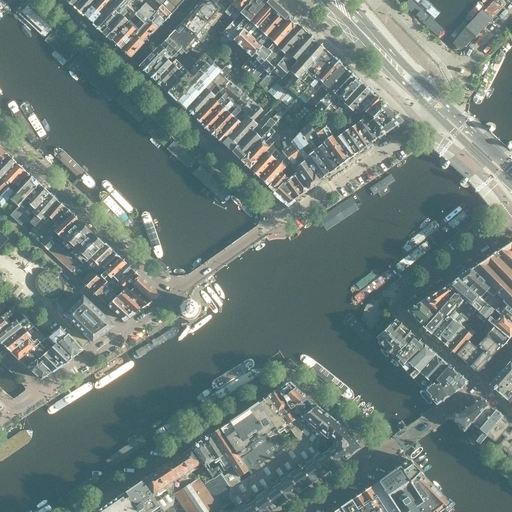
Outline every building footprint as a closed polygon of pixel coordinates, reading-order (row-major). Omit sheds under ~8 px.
[(0,0),(0,12),(1,13),(2,14),(3,14),(4,14),(5,14),(6,14),(6,13),(7,12),(8,11),(8,10),(8,9),(8,8),(8,7),(7,6),(0,0)] [(80,0),(74,7),(72,9),(76,11),(77,10),(83,15),(97,0),(80,0)] [(93,24),(114,0),(97,0),(83,15),(93,24)] [(102,32),(131,1),(130,0),(114,0),(93,24),(102,32)] [(127,23),(136,13),(138,11),(133,7),(138,2),(140,4),(142,2),(141,1),(140,0),(131,0),(131,1),(102,32),(100,34),(103,37),(105,35),(111,40),(127,23)] [(154,0),(141,0),(141,1),(142,2),(145,4),(154,13),(163,21),(170,14),(154,0)] [(176,7),(168,0),(154,0),(170,14),(176,7)] [(251,0),(233,21),(223,12),(209,0),(200,0),(180,24),(207,48),(223,32),(232,40),(246,24),(253,17),(268,0),(251,0)] [(209,0),(223,12),(234,0),(209,0)] [(241,67),(287,16),(269,0),(268,0),(253,17),(257,21),(251,28),(246,24),(232,40),(222,51),(226,54),(237,42),(248,51),(237,63),(241,67)] [(233,21),(251,0),(234,0),(223,12),(233,21)] [(407,0),(402,5),(436,35),(443,28),(410,0),(407,0)] [(427,0),(411,0),(429,16),(436,8),(427,0)] [(453,50),(455,50),(458,49),(460,49),(462,48),(464,47),(467,45),(469,43),(471,41),(510,0),(490,0),(461,32),(459,34),(458,36),(456,39),(455,41),(454,43),(454,45),(454,48),(453,50)] [(120,50),(148,20),(154,13),(145,4),(138,11),(136,13),(142,18),(132,28),(127,23),(111,40),(117,47),(115,48),(118,51),(120,50)] [(20,13),(45,38),(53,30),(28,5),(20,13)] [(164,21),(163,21),(154,13),(148,20),(157,28),(164,21)] [(250,76),(296,25),(287,16),(241,67),(247,73),(250,76)] [(129,58),(157,28),(148,20),(120,50),(129,58)] [(207,48),(180,24),(167,38),(159,46),(167,53),(174,59),(182,51),(192,60),(200,50),(203,53),(207,48)] [(269,73),(305,33),(296,25),(250,76),(254,79),(259,84),(262,81),(259,78),(266,70),(269,73)] [(56,29),(47,39),(71,61),(80,51),(56,29)] [(281,79),(315,42),(305,33),(269,73),(262,81),(259,84),(261,86),(265,89),(277,76),(281,79)] [(278,101),(324,50),(315,42),(281,79),(269,93),(278,101)] [(147,74),(167,53),(159,46),(139,67),(147,74)] [(495,53),(471,97),(471,98),(472,99),(472,100),(472,101),(473,101),(474,102),(475,103),(476,103),(477,103),(478,103),(479,103),(479,102),(503,57),(504,51),(499,49),(495,53)] [(489,89),(488,91),(489,92),(489,94),(489,95),(489,97),(491,96),(492,95),(493,95),(495,94),(496,93),(497,92),(498,90),(499,89),(511,63),(511,49),(511,50),(510,50),(509,50),(507,51),(506,52),(490,84),(489,86),(489,87),(489,89)] [(300,95),(333,59),(324,50),(278,101),(287,109),(300,95)] [(82,53),(73,62),(90,78),(99,69),(82,53)] [(155,81),(174,60),(174,59),(167,53),(147,74),(155,81)] [(177,101),(211,64),(211,63),(202,54),(186,72),(167,93),(173,98),(172,100),(175,103),(176,101),(177,101)] [(307,101),(340,65),(333,59),(300,95),(307,101)] [(161,87),(180,66),(174,60),(155,81),(153,82),(156,85),(158,84),(161,87)] [(185,109),(217,74),(220,72),(211,64),(177,101),(185,109)] [(311,111),(347,72),(340,65),(307,101),(294,115),(301,122),(311,111)] [(167,93),(186,72),(180,66),(161,87),(167,93)] [(247,73),(241,67),(237,72),(243,78),(247,73)] [(101,70),(91,80),(113,99),(122,89),(101,70)] [(214,96),(210,93),(216,86),(220,90),(227,82),(233,76),(229,72),(222,79),(217,74),(185,109),(195,118),(211,100),(214,96)] [(322,113),(354,78),(347,72),(311,111),(314,114),(318,110),(322,113)] [(254,79),(250,76),(247,73),(243,78),(250,84),(254,79)] [(334,113),(361,84),(354,78),(322,113),(324,115),(334,113)] [(261,86),(259,84),(254,79),(250,84),(249,85),(256,91),(261,86)] [(218,106),(222,101),(234,88),(227,82),(220,90),(215,95),(218,99),(214,103),(211,100),(195,118),(202,124),(218,106)] [(349,114),(369,92),(361,84),(334,113),(338,119),(340,117),(341,119),(347,112),(349,114)] [(269,93),(265,89),(261,86),(256,91),(264,98),(269,93)] [(207,132),(208,130),(226,111),(230,106),(241,94),(234,88),(222,101),(225,104),(220,109),(218,106),(202,124),(206,128),(204,130),(207,132)] [(124,91),(117,98),(142,121),(149,114),(124,91)] [(357,116),(374,97),(369,92),(349,114),(351,118),(354,115),(357,116)] [(214,138),(215,136),(232,117),(237,113),(248,100),(241,94),(230,106),(233,109),(229,114),(226,111),(208,130),(213,134),(211,136),(214,138)] [(366,116),(379,101),(374,97),(357,116),(359,117),(364,118),(366,116)] [(222,143),(253,108),(255,107),(248,100),(237,113),(240,116),(236,121),(232,117),(215,136),(222,143)] [(377,119),(387,109),(382,104),(383,102),(381,100),(379,101),(366,116),(375,117),(377,119)] [(240,160),(277,120),(287,109),(278,101),(255,126),(231,151),(240,160)] [(6,106),(6,107),(29,143),(37,147),(38,138),(14,102),(13,102),(12,102),(11,102),(10,102),(9,102),(8,102),(8,103),(7,103),(7,104),(6,105),(6,106)] [(21,111),(42,143),(42,144),(43,145),(44,145),(45,145),(46,145),(47,145),(48,144),(49,143),(50,142),(50,141),(50,140),(50,139),(30,107),(29,106),(28,106),(28,105),(27,105),(26,105),(25,105),(24,105),(24,106),(23,106),(22,107),(21,108),(21,109),(21,110),(21,111)] [(231,151),(255,126),(250,122),(258,113),(253,108),(222,143),(220,144),(224,147),(225,146),(231,151)] [(382,126),(393,114),(387,109),(377,119),(382,126)] [(386,131),(399,122),(399,120),(393,114),(382,126),(386,131)] [(150,115),(144,122),(167,142),(172,136),(150,115)] [(355,154),(340,134),(324,115),(314,117),(317,121),(328,134),(332,131),(336,137),(333,140),(348,159),(355,154)] [(377,137),(364,118),(360,122),(357,118),(359,117),(357,116),(354,115),(351,118),(353,120),(368,144),(377,137)] [(386,131),(382,126),(377,119),(375,117),(366,116),(364,118),(377,137),(379,140),(382,137),(381,135),(386,131)] [(249,169),(269,147),(272,144),(278,137),(273,132),(281,124),(277,120),(240,160),(249,169)] [(368,144),(353,120),(349,123),(354,129),(350,132),(362,149),(368,144)] [(348,159),(333,140),(328,134),(317,121),(315,123),(318,127),(311,132),(314,136),(315,138),(320,134),(324,139),(319,143),(321,145),(338,166),(344,161),(346,163),(349,161),(348,159)] [(362,149),(350,132),(344,122),(339,125),(344,132),(340,134),(355,154),(362,149)] [(338,166),(321,145),(318,148),(310,139),(314,136),(311,132),(306,126),(297,135),(304,143),(307,147),(328,173),(329,175),(333,173),(331,171),(338,166)] [(318,181),(302,161),(298,164),(294,158),(298,155),(289,144),(291,142),(283,132),(279,136),(288,148),(281,156),(284,159),(288,164),(296,174),(308,188),(309,190),(313,188),(311,186),(318,181)] [(328,173),(307,147),(305,148),(310,154),(307,157),(299,147),(304,143),(297,135),(291,142),(289,144),(298,155),(302,161),(318,181),(328,173)] [(176,138),(169,146),(190,166),(198,158),(176,138)] [(280,172),(288,164),(284,159),(279,164),(275,160),(279,155),(269,147),(249,169),(258,177),(259,177),(268,186),(280,172)] [(54,150),(54,157),(89,188),(89,189),(90,189),(91,189),(92,189),(93,189),(93,188),(94,188),(95,187),(95,186),(96,185),(96,184),(96,183),(95,183),(95,182),(60,149),(54,150)] [(0,177),(1,178),(15,163),(17,161),(13,158),(12,160),(7,155),(0,162),(0,177)] [(203,162),(195,170),(224,198),(233,190),(203,162)] [(13,184),(25,172),(15,163),(1,178),(0,177),(0,193),(8,185),(10,187),(13,184)] [(369,188),(374,195),(405,175),(401,168),(369,188)] [(14,190),(10,187),(8,185),(0,193),(0,206),(1,207),(7,201),(30,177),(25,172),(13,184),(17,187),(14,190)] [(282,183),(286,177),(280,172),(268,186),(274,191),(282,183)] [(308,188),(296,174),(290,180),(301,194),(308,188)] [(15,210),(39,185),(30,177),(7,201),(15,210)] [(301,194),(290,180),(283,184),(282,183),(274,191),(282,199),(281,200),(283,203),(285,201),(287,203),(301,194)] [(104,187),(104,188),(131,220),(132,221),(133,221),(134,221),(135,221),(136,222),(137,222),(139,221),(139,220),(139,218),(138,217),(138,215),(138,213),(110,183),(109,182),(108,182),(107,182),(106,182),(106,183),(105,183),(104,184),(104,185),(104,186),(103,186),(104,187)] [(33,212),(49,194),(39,185),(15,210),(10,215),(21,225),(33,212)] [(100,198),(100,199),(125,228),(126,228),(126,229),(127,229),(128,229),(129,229),(130,229),(131,229),(131,228),(132,228),(132,227),(133,226),(133,225),(133,224),(132,223),(107,193),(107,192),(106,192),(105,191),(104,191),(103,191),(102,191),(101,192),(100,193),(99,194),(99,195),(99,196),(99,197),(100,198)] [(34,227),(57,201),(49,194),(33,212),(36,215),(29,223),(34,227)] [(318,218),(327,230),(359,208),(351,196),(318,218)] [(35,238),(64,208),(57,201),(34,227),(29,233),(35,238)] [(40,244),(71,214),(64,208),(35,238),(40,244)] [(449,233),(449,232),(470,215),(471,215),(471,214),(471,213),(471,212),(471,211),(470,210),(469,209),(468,209),(467,209),(466,209),(465,209),(444,226),(443,227),(443,228),(442,228),(442,229),(442,230),(442,231),(443,231),(443,232),(444,232),(444,233),(445,233),(446,233),(447,233),(448,233),(449,233)] [(142,217),(142,218),(152,250),(156,258),(157,259),(158,259),(159,260),(160,260),(160,259),(161,259),(162,259),(162,258),(163,258),(163,257),(162,246),(151,214),(150,214),(149,213),(148,213),(147,212),(146,212),(145,213),(144,213),(143,214),(142,215),(142,216),(142,217)] [(61,237),(78,221),(71,214),(40,244),(48,250),(58,241),(53,235),(56,232),(61,237)] [(87,261),(104,244),(78,221),(61,237),(58,241),(48,250),(73,274),(87,261)] [(511,242),(501,249),(485,260),(470,270),(496,292),(495,294),(502,300),(501,301),(505,305),(511,310),(511,242)] [(95,269),(112,252),(104,244),(87,261),(95,269)] [(394,266),(399,272),(422,254),(418,248),(394,266)] [(105,271),(119,258),(112,252),(95,269),(98,272),(102,269),(105,271)] [(111,277),(125,264),(119,258),(105,271),(101,275),(103,277),(107,281),(109,279),(106,277),(108,274),(111,277)] [(113,287),(132,270),(126,264),(125,264),(111,277),(109,279),(107,281),(111,285),(113,287)] [(116,297),(123,290),(130,283),(138,275),(132,270),(113,287),(111,285),(98,297),(107,305),(116,297)] [(355,305),(390,278),(390,277),(390,276),(390,275),(390,274),(389,273),(388,272),(387,271),(386,271),(385,271),(384,270),(349,298),(349,299),(349,300),(349,301),(349,302),(350,302),(350,303),(351,304),(352,305),(353,305),(354,305),(355,305)] [(496,292),(470,270),(457,279),(493,310),(496,307),(501,301),(502,300),(495,294),(496,292)] [(111,285),(107,281),(103,277),(101,279),(93,271),(82,281),(98,297),(111,285)] [(62,285),(61,283),(60,281),(59,279),(57,277),(55,275),(53,274),(51,273),(49,272),(46,273),(44,273),(42,274),(40,276),(39,278),(38,280),(37,282),(37,285),(38,287),(39,289),(40,291),(42,293),(44,294),(46,296),(48,297),(50,297),(53,297),(55,296),(57,295),(59,294),(60,292),(61,290),(62,287),(62,285)] [(159,295),(138,275),(130,283),(150,301),(153,299),(156,297),(159,295)] [(493,310),(457,279),(447,285),(452,290),(463,299),(476,310),(478,311),(486,319),(493,310)] [(150,301),(130,283),(123,290),(141,307),(150,301)] [(438,306),(452,290),(447,285),(438,291),(428,297),(438,306)] [(141,307),(123,290),(116,297),(133,313),(141,307)] [(446,314),(453,305),(456,307),(463,299),(452,290),(438,306),(432,313),(422,325),(431,333),(433,335),(449,316),(446,314)] [(115,326),(83,296),(63,314),(92,342),(115,326)] [(200,309),(200,308),(200,307),(199,306),(199,305),(199,304),(198,302),(197,301),(196,300),(195,299),(195,298),(193,297),(192,297),(191,296),(190,297),(190,299),(189,299),(188,299),(181,299),(179,306),(178,305),(176,316),(178,316),(183,319),(184,320),(185,320),(187,320),(189,320),(190,320),(192,320),(193,319),(194,318),(195,318),(196,317),(197,317),(198,315),(199,314),(199,313),(199,312),(200,311),(200,310),(200,309)] [(133,313),(116,297),(107,305),(111,308),(110,309),(116,314),(116,313),(123,320),(133,313)] [(438,306),(428,297),(420,303),(432,313),(438,306)] [(460,327),(469,315),(471,314),(472,314),(476,310),(463,299),(456,307),(449,316),(433,335),(447,347),(462,329),(460,327)] [(0,316),(9,310),(1,302),(0,303),(0,316)] [(422,325),(432,313),(420,303),(407,312),(422,325)] [(0,330),(21,314),(22,313),(15,305),(9,310),(0,316),(0,330)] [(511,310),(505,305),(500,311),(511,321),(511,310)] [(511,333),(511,321),(500,311),(496,307),(493,310),(486,319),(493,326),(508,338),(511,333)] [(472,318),(478,311),(476,310),(472,314),(471,314),(469,315),(472,318)] [(0,342),(2,344),(29,322),(24,317),(21,314),(0,330),(0,342)] [(356,317),(348,324),(364,343),(372,336),(356,317)] [(392,357),(413,335),(394,319),(391,322),(386,327),(375,337),(392,357)] [(11,352),(30,336),(26,332),(33,326),(31,324),(29,322),(2,344),(11,352)] [(67,334),(60,326),(47,337),(54,345),(57,342),(67,334)] [(493,326),(486,334),(485,334),(486,335),(500,347),(508,338),(493,326)] [(139,359),(140,359),(177,335),(178,334),(178,333),(178,332),(178,331),(178,330),(177,329),(176,328),(175,328),(174,328),(173,328),(135,352),(134,353),(133,354),(133,355),(133,356),(133,357),(133,358),(134,359),(135,360),(136,360),(137,360),(138,360),(139,359)] [(40,342),(47,337),(38,329),(30,336),(11,352),(18,359),(30,349),(35,345),(35,346),(40,342)] [(455,354),(467,340),(471,336),(462,329),(447,347),(455,354)] [(84,349),(69,333),(67,334),(57,342),(72,357),(84,349)] [(402,367),(423,345),(413,335),(392,357),(402,367)] [(483,365),(493,354),(500,347),(486,335),(480,342),(476,346),(482,351),(475,359),(472,356),(476,352),(473,349),(475,347),(467,340),(455,354),(463,361),(463,360),(476,372),(478,371),(483,365)] [(63,364),(48,350),(42,355),(39,352),(45,347),(40,342),(35,346),(35,345),(30,349),(34,352),(32,354),(37,358),(40,361),(41,360),(53,371),(54,372),(63,364)] [(72,357),(57,342),(54,345),(48,350),(63,364),(64,365),(73,358),(72,357)] [(423,390),(430,382),(434,378),(446,365),(435,355),(423,345),(402,367),(423,390)] [(27,367),(37,358),(32,354),(34,352),(30,349),(18,359),(27,367)] [(299,359),(302,365),(344,398),(345,399),(346,399),(347,399),(349,399),(350,399),(351,399),(352,399),(353,399),(354,398),(354,397),(354,396),(354,395),(354,394),(353,393),(353,392),(353,391),(352,390),(351,389),(350,389),(310,356),(304,353),(303,353),(302,354),(301,354),(300,354),(300,355),(299,356),(299,357),(299,358),(299,359)] [(40,361),(37,358),(27,367),(39,378),(42,378),(53,371),(41,360),(40,361)] [(100,390),(133,369),(133,368),(134,367),(134,366),(134,365),(134,364),(133,364),(133,363),(132,363),(131,362),(130,362),(129,363),(96,384),(96,385),(95,385),(95,386),(95,387),(94,387),(94,388),(94,389),(95,389),(95,390),(96,390),(96,391),(97,391),(98,391),(99,391),(100,390)] [(497,392),(511,374),(511,364),(509,362),(494,378),(489,384),(497,392)] [(242,363),(208,384),(208,385),(207,385),(207,386),(206,387),(206,388),(206,389),(206,390),(207,391),(207,392),(208,392),(209,393),(210,393),(211,394),(212,393),(213,393),(214,393),(247,370),(248,370),(248,369),(249,368),(249,367),(249,366),(248,365),(247,364),(247,363),(246,363),(245,363),(244,363),(243,363),(242,363)] [(441,388),(456,373),(446,365),(434,378),(440,383),(438,385),(441,388)] [(206,399),(205,400),(205,401),(205,404),(206,405),(207,406),(209,407),(210,407),(211,407),(213,406),(250,382),(252,380),(254,379),(255,377),(256,376),(257,374),(258,373),(259,371),(259,370),(258,370),(256,370),(254,370),(253,370),(251,371),(249,371),(247,372),(245,373),(208,397),(206,399)] [(453,391),(465,384),(465,381),(456,373),(441,388),(447,396),(453,391)] [(506,400),(511,392),(511,374),(497,392),(506,400)] [(447,396),(441,388),(438,385),(436,383),(435,385),(433,383),(432,384),(430,382),(423,390),(436,404),(447,396)] [(53,416),(54,416),(91,391),(92,390),(92,389),(93,389),(93,388),(93,387),(94,386),(94,385),(93,384),(93,383),(92,383),(91,383),(90,383),(89,383),(88,383),(87,383),(86,384),(49,409),(48,410),(48,411),(48,412),(48,413),(48,414),(48,415),(49,415),(49,416),(50,416),(51,416),(52,416),(53,416)] [(281,396),(294,388),(289,383),(288,383),(287,383),(286,383),(277,389),(281,396)] [(289,408),(306,398),(294,388),(281,396),(289,408)] [(289,408),(281,396),(277,389),(267,396),(286,425),(288,423),(295,419),(295,418),(292,413),(289,408)] [(286,425),(267,396),(258,402),(286,444),(295,439),(286,425)] [(300,415),(315,405),(306,398),(289,408),(292,413),(297,410),(300,415)] [(471,422),(487,404),(480,398),(469,405),(459,412),(471,422)] [(287,445),(286,445),(258,403),(257,403),(252,407),(246,410),(240,414),(232,420),(220,428),(219,429),(247,471),(248,471),(251,475),(261,468),(258,465),(287,445)] [(478,428),(494,410),(487,404),(471,422),(478,428)] [(314,417),(320,410),(315,405),(300,415),(299,416),(307,423),(313,416),(314,417)] [(160,424),(159,425),(159,426),(159,427),(160,428),(161,428),(162,428),(164,427),(166,426),(186,413),(182,408),(163,421),(161,423),(160,424)] [(326,426),(332,419),(320,410),(314,417),(313,416),(307,423),(321,434),(327,427),(326,426)] [(486,435),(501,417),(501,416),(494,410),(478,428),(481,432),(474,440),(478,444),(486,435)] [(154,441),(157,442),(160,442),(163,441),(166,439),(194,420),(196,419),(196,418),(197,417),(196,415),(196,413),(195,412),(193,411),(192,411),(190,411),(189,412),(160,431),(158,433),(156,436),(155,438),(154,441)] [(471,422),(459,412),(449,418),(463,431),(471,422)] [(511,443),(511,429),(511,428),(508,426),(509,424),(501,417),(486,435),(494,442),(495,440),(498,443),(497,445),(501,449),(505,452),(511,443)] [(300,489),(304,487),(305,487),(317,479),(317,478),(320,476),(321,476),(325,473),(325,472),(329,470),(329,471),(330,470),(342,462),(342,461),(345,459),(346,459),(350,456),(350,457),(350,456),(349,454),(358,447),(358,448),(359,448),(359,447),(359,446),(358,447),(351,435),(338,424),(329,435),(335,439),(334,447),(327,452),(326,451),(320,455),(317,450),(318,438),(321,434),(307,423),(304,427),(295,419),(288,423),(298,438),(259,465),(262,470),(252,476),(251,475),(242,481),(238,477),(237,477),(233,471),(224,477),(231,488),(229,497),(230,497),(239,510),(235,511),(267,511),(271,510),(272,510),(275,507),(276,507),(276,506),(279,504),(280,504),(291,496),(292,496),(292,495),(296,493),(300,490),(301,490),(300,489)] [(329,435),(338,424),(332,419),(326,426),(327,427),(321,434),(326,438),(329,435)] [(219,429),(219,428),(210,435),(229,463),(229,464),(233,470),(234,470),(238,477),(247,471),(219,429)] [(3,464),(4,463),(29,444),(30,443),(31,442),(32,440),(32,439),(33,438),(33,436),(33,435),(33,433),(33,432),(32,431),(31,431),(30,431),(28,430),(27,430),(26,430),(25,431),(23,431),(22,431),(21,432),(0,447),(0,464),(0,465),(1,464),(3,464)] [(109,456),(115,465),(147,443),(141,434),(109,456)] [(229,463),(210,435),(201,441),(213,460),(214,460),(218,458),(222,464),(225,463),(226,465),(229,463)] [(207,464),(213,460),(201,441),(191,447),(201,462),(204,467),(212,479),(222,472),(217,466),(213,470),(211,468),(210,469),(207,464)] [(213,499),(214,495),(209,494),(210,489),(206,489),(206,484),(202,483),(203,479),(198,478),(199,471),(196,466),(201,462),(191,447),(182,453),(175,457),(175,458),(158,470),(157,469),(151,474),(142,480),(152,495),(168,485),(170,488),(154,499),(162,511),(171,506),(172,506),(173,500),(177,500),(176,505),(181,506),(180,510),(184,511),(230,511),(220,509),(221,505),(216,504),(217,500),(213,499)] [(438,511),(451,503),(422,474),(408,459),(401,464),(402,465),(400,466),(400,465),(399,466),(413,486),(420,496),(429,511),(438,511)] [(413,501),(406,491),(413,486),(399,466),(378,481),(391,501),(398,496),(405,506),(398,511),(429,511),(420,496),(413,501)] [(60,497),(61,497),(90,475),(85,469),(56,491),(55,491),(55,492),(55,493),(55,494),(55,495),(56,496),(57,497),(58,497),(59,497),(60,497)] [(92,476),(61,498),(60,498),(60,499),(59,499),(59,500),(59,501),(58,501),(59,502),(59,503),(59,504),(60,504),(60,505),(61,505),(62,506),(63,506),(64,506),(64,505),(65,505),(97,483),(98,482),(99,481),(99,480),(99,478),(99,477),(99,476),(98,476),(97,476),(96,476),(95,476),(94,476),(93,476),(92,476)] [(162,511),(154,499),(152,495),(142,480),(123,493),(135,511),(162,511)] [(391,501),(378,481),(370,487),(386,511),(398,511),(391,501)] [(386,511),(370,487),(340,507),(343,511),(386,511)] [(135,511),(123,493),(94,511),(135,511)]
